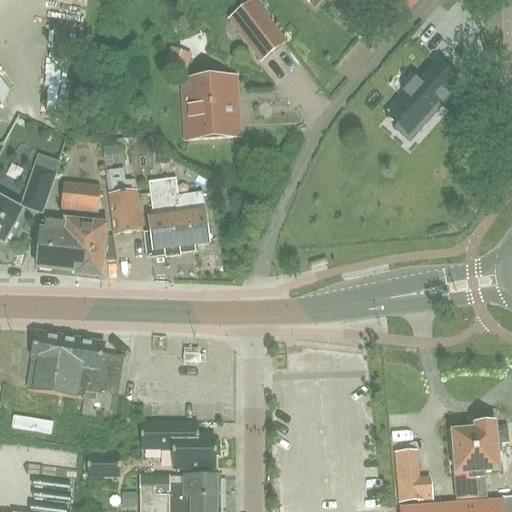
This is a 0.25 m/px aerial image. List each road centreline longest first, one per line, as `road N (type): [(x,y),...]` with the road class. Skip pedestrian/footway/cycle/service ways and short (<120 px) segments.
road 1 (residential): [(252,312),(262,258),(305,161),(358,83),(432,0)]
road 2 (primary): [(252,312),(361,307),(506,282)]
road 3 (primary): [(0,307),(252,312)]
road 4 (residential): [(251,511),(252,312)]
